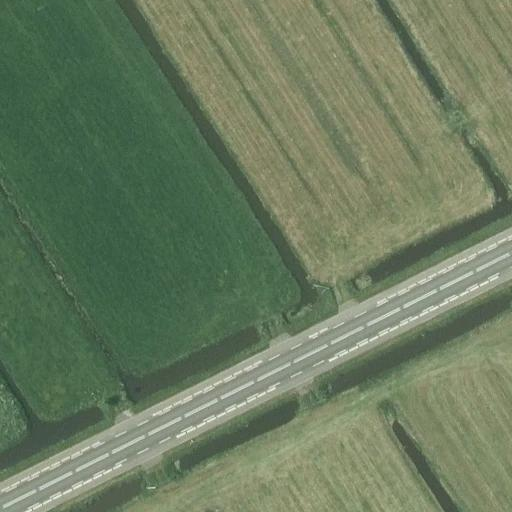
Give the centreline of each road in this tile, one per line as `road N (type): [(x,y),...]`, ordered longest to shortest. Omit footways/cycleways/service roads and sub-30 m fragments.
road 1 (secondary): [(0,510),(511,252)]
road 2 (track): [(107,25),(226,218),(290,364)]
road 3 (track): [(56,313),(130,445)]
